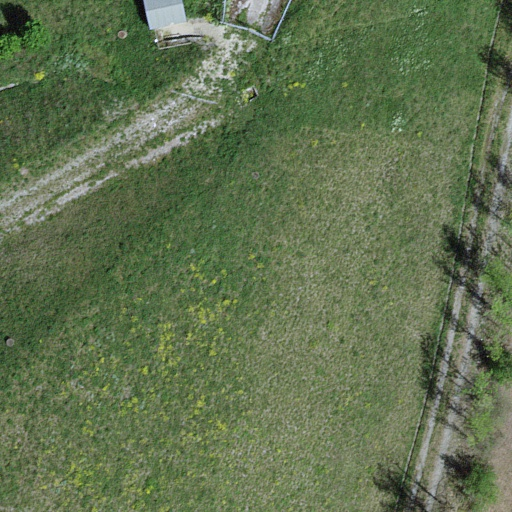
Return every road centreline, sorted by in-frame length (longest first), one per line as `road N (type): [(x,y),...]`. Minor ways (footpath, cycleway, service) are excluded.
road 1 (track): [(511,95),(488,157),(418,511)]
road 2 (track): [(268,0),(263,48),(148,140),(0,228)]
